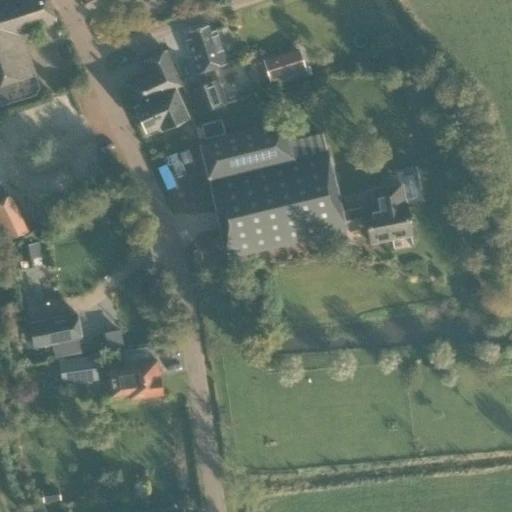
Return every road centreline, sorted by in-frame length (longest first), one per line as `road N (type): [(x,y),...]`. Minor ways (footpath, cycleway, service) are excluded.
road 1 (unclassified): [(217,511),(175,261),(145,157),(90,54)]
road 2 (residential): [(90,54),(231,0)]
